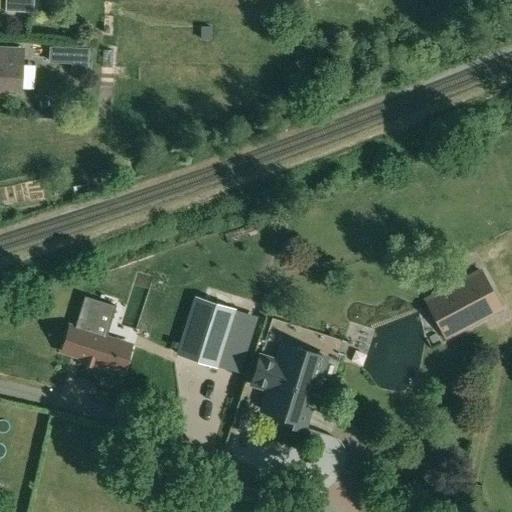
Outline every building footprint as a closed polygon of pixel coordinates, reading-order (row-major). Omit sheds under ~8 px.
[(5,0),(5,11),(33,12),(33,0),(5,0)] [(200,26),(200,38),(210,39),(210,27),(200,26)] [(0,90),(19,92),(21,50),(0,48),(0,90)] [(89,51),(49,49),(49,65),(71,67),(71,75),(87,76),(89,51)] [(481,271),(426,300),(432,311),(439,307),(447,323),(440,327),(446,337),(501,308),(481,271)] [(70,326),(62,351),(83,358),(82,361),(96,366),(97,362),(113,367),(121,342),(106,337),(92,333),(99,312),(102,301),(85,296),(75,327),(70,326)] [(177,354),(216,367),(235,310),(196,297),(177,354)] [(102,301),(99,312),(113,316),(116,306),(102,301)] [(276,423),(305,432),(312,408),(307,406),(315,379),(322,381),(323,377),(332,380),(344,341),(272,319),(262,353),(258,352),(248,385),(265,390),(259,411),(278,417),(276,423)]
